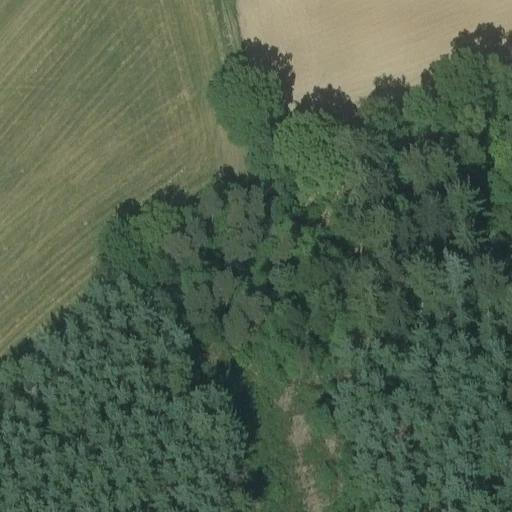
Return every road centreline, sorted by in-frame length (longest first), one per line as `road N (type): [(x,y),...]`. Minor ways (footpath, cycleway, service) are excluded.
road 1 (track): [(225,0),(271,166),(42,346),(0,391)]
road 2 (track): [(511,64),(271,166)]
